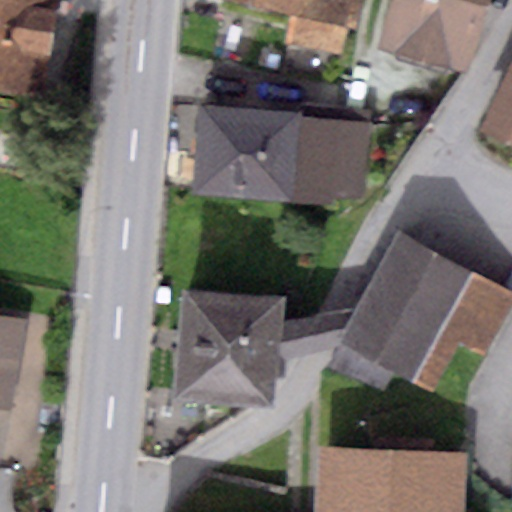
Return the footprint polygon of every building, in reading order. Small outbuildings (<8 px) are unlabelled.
[(52,0),(0,0),(0,86),(38,92),(52,0)] [(199,0),(199,1),(287,21),(298,0),(199,0)] [(282,41),(344,57),(358,0),(298,0),(287,21),(282,41)] [(486,0),(387,0),(375,46),(466,72),(486,0)] [(511,58),(475,137),(511,153),(511,58)] [(341,119),(194,105),(186,190),(332,204),(341,119)] [(511,312),(511,292),(397,232),(337,345),(436,397),(467,338),(491,351),(511,312)] [(36,282),(0,274),(0,406),(12,409),(36,282)] [(280,302),(171,290),(159,398),(268,409),(280,302)] [(455,511),(457,452),(308,449),(306,511),(455,511)]
